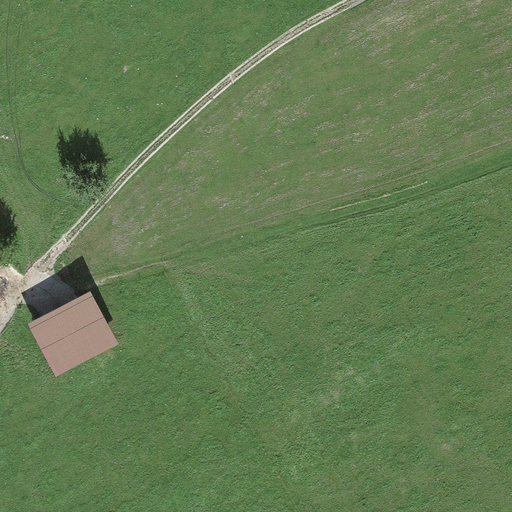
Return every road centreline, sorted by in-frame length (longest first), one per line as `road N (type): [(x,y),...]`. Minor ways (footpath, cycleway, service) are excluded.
road 1 (track): [(30,281),(224,253),(511,160)]
road 2 (track): [(352,0),(289,27),(192,109),(30,281)]
